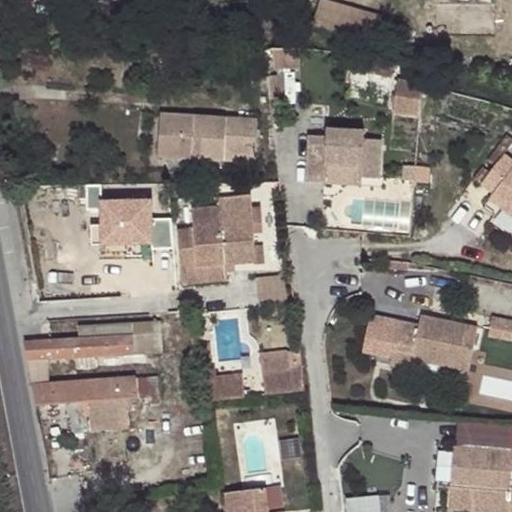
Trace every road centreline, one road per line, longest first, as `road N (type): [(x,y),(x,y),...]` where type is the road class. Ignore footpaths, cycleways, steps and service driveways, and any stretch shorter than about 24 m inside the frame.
road 1 (residential): [(328,511),(300,230)]
road 2 (tertiary): [(0,294),(42,511)]
road 3 (unknown): [(0,13),(149,0)]
